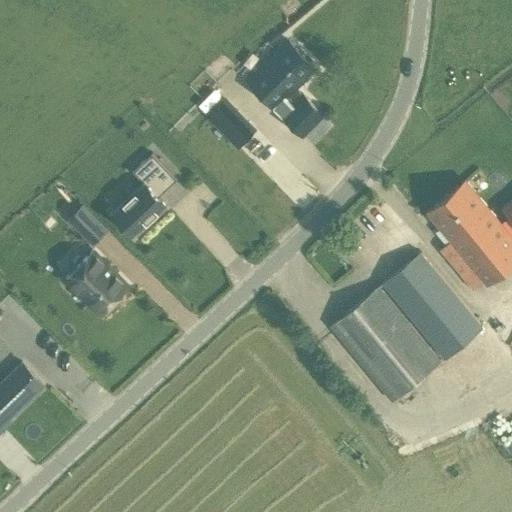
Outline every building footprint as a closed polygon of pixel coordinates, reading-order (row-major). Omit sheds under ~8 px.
[(275,108),(315,69),(286,40),(246,79),(275,108)] [(302,136),(323,115),(302,94),(281,115),(302,136)] [(255,128),(226,99),(209,116),(238,145),(255,128)] [(165,204),(158,195),(176,178),(152,152),(133,169),(145,182),(113,211),(133,233),(135,231),(138,234),(148,225),(145,222),(165,204)] [(464,179),(427,210),(487,281),(511,260),(511,197),(502,206),(509,215),(500,223),(464,179)] [(73,195),(61,206),(70,215),(82,204),(73,195)] [(69,217),(76,224),(93,241),(105,228),(89,211),(82,205),(69,217)] [(333,229),(326,236),(333,243),(340,236),(333,229)] [(66,276),(101,311),(127,285),(92,250),(66,276)] [(443,356),(443,355),(481,325),(419,250),(382,281),(330,323),(331,324),(392,398),(439,359),(408,321),(411,318),(443,356)] [(170,313),(186,330),(198,318),(182,302),(170,313)] [(22,361),(0,381),(0,411),(7,419),(44,384),(22,361)]
